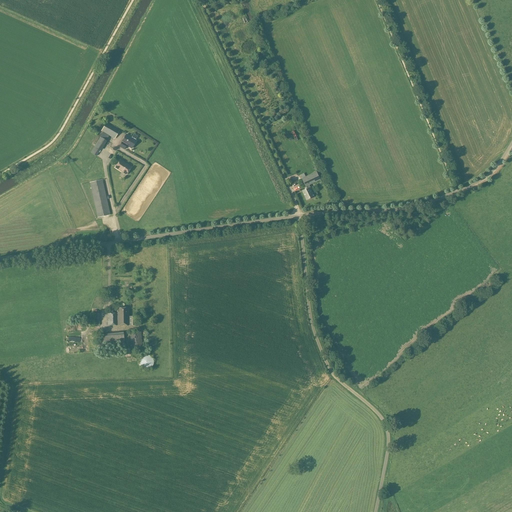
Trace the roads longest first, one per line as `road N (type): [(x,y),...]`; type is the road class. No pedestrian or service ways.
road 1 (unclassified): [(375,511),(388,436),(371,406),(336,378),(315,337),(299,216)]
road 2 (unclassified): [(0,257),(299,216)]
road 3 (unclassified): [(299,216),(423,204),(485,177),(511,142)]
road 4 (track): [(299,216),(204,6)]
